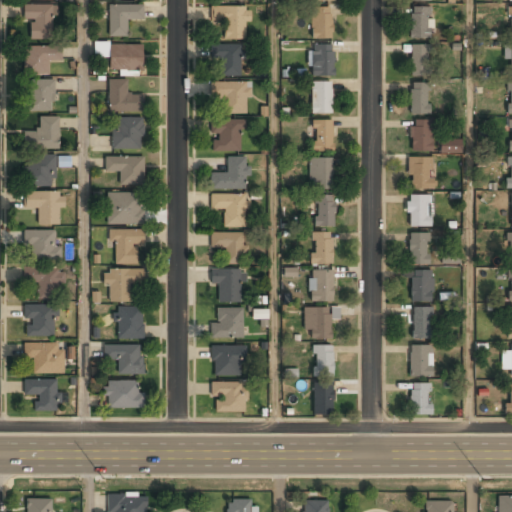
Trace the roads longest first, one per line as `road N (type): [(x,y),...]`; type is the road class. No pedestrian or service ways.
road 1 (secondary): [(0,454),(511,456)]
road 2 (residential): [(511,426),(0,426)]
road 3 (residential): [(372,0),(372,457)]
road 4 (residential): [(177,0),(177,426)]
